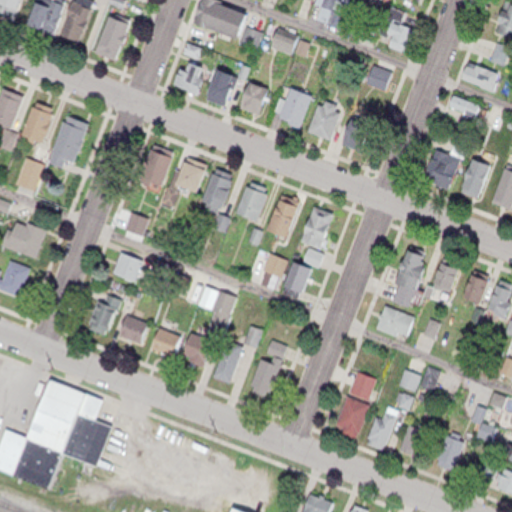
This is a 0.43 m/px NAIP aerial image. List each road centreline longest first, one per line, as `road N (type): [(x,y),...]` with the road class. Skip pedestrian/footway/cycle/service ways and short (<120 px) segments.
road 1 (residential): [(511,243),(0,46)]
road 2 (residential): [(472,511),(0,330)]
road 3 (residential): [(289,442),(458,0)]
road 4 (residential): [(37,345),(170,0)]
